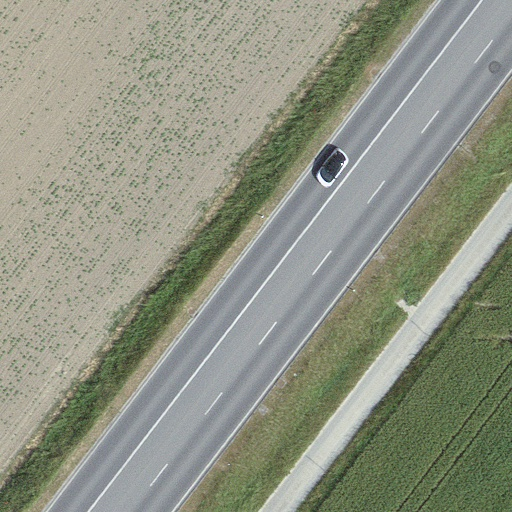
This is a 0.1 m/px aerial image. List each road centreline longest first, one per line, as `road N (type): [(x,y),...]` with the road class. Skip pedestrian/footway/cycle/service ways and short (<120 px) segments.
road 1 (primary): [(503,0),(107,511)]
road 2 (track): [(281,511),(511,214)]
